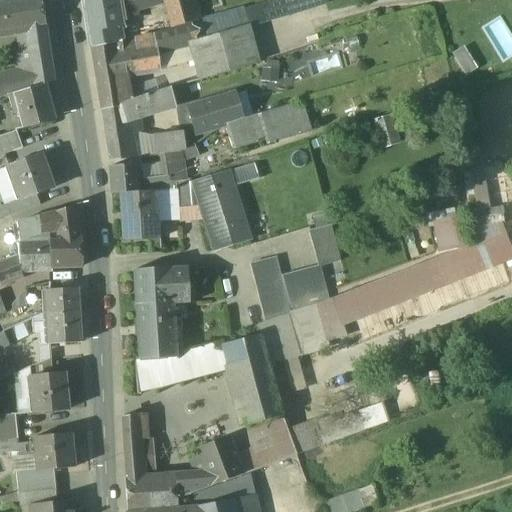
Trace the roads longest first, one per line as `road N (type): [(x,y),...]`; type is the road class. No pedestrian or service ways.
road 1 (secondary): [(111,511),(96,209),(67,0)]
road 2 (track): [(511,294),(358,351)]
